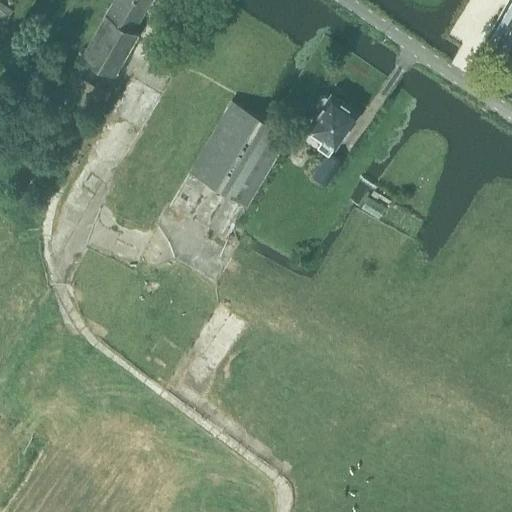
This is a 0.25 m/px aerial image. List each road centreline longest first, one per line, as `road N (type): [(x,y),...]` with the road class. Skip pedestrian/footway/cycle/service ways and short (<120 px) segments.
road 1 (track): [(281,511),(284,496),(270,472),(99,347),(59,284),(142,82),(141,47),(168,0)]
road 2 (unclassified): [(511,113),(347,0)]
